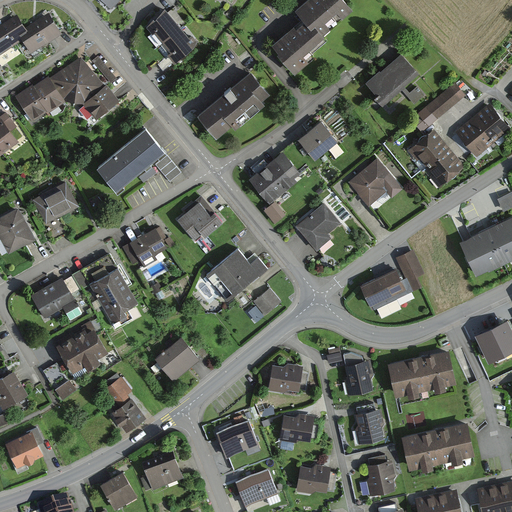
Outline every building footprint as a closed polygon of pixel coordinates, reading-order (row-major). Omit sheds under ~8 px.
[(305,0),(296,9),(305,20),(310,26),(316,22),(324,31),(353,7),(346,0),(305,0)] [(154,20),(147,28),(175,65),(190,52),(195,48),(198,43),(192,36),(189,38),(165,10),(156,21),(155,22),(154,20)] [(32,51),(62,30),(49,11),(27,26),(30,30),(22,36),(24,38),(32,51)] [(22,36),(30,30),(27,26),(17,13),(0,24),(0,54),(24,38),(22,36)] [(297,26),(274,45),(295,71),(316,54),(313,49),(328,37),(324,31),(316,22),(310,26),(305,20),(297,26)] [(382,106),(402,88),(405,86),(421,72),(402,51),(381,70),(380,68),(365,81),(373,89),(375,87),(379,92),(374,96),(382,106)] [(82,53),(51,77),(68,100),(80,99),(95,118),(120,99),(107,82),(105,83),(82,53)] [(116,76),(99,55),(93,60),(110,81),(116,76)] [(250,70),(198,113),(216,135),(232,121),(236,126),(265,102),(261,98),(268,92),(250,70)] [(24,89),(16,95),(33,120),(47,110),(48,111),(66,100),(49,75),(39,82),(35,84),(34,82),(24,89)] [(436,119),(466,94),(457,82),(427,106),(432,112),(428,115),(434,122),(437,120),(436,119)] [(409,91),(405,86),(402,88),(413,103),(425,93),(418,84),(409,91)] [(456,132),(477,156),(511,127),(490,103),(481,110),(465,124),(456,132)] [(0,154),(19,140),(11,130),(18,125),(7,111),(0,115),(0,118),(0,119),(0,118),(0,154)] [(310,130),(299,139),(315,159),(338,140),(322,120),(310,130)] [(145,124),(98,165),(116,187),(146,162),(164,147),(145,124)] [(434,129),(409,150),(417,160),(420,157),(435,174),(431,177),(439,186),(465,165),(458,156),(441,137),(434,129)] [(261,169),(250,178),(269,202),(297,181),(294,177),(299,172),(283,152),(277,157),(261,169)] [(167,155),(156,164),(169,180),(180,171),(167,155)] [(378,157),(350,180),(358,191),(369,204),(387,190),(393,197),(403,188),(378,157)] [(145,181),(156,172),(152,167),(141,176),(145,181)] [(33,198),(47,222),(79,204),(66,180),(45,192),(33,198)] [(511,189),(497,196),(503,209),(511,205),(511,189)] [(193,205),(177,219),(194,238),(201,231),(206,236),(223,221),(215,211),(212,214),(199,200),(193,205)] [(275,200),(264,209),(275,222),(286,213),(275,200)] [(324,201),(297,224),(305,234),(317,248),(332,237),(328,233),(341,222),(324,201)] [(0,218),(0,237),(9,253),(35,239),(26,222),(18,209),(0,218)] [(460,241),(475,273),(511,255),(511,215),(487,228),(460,241)] [(157,228),(156,226),(140,235),(122,246),(133,265),(141,260),(145,266),(158,258),(155,254),(168,246),(162,237),(166,235),(160,226),(157,228)] [(238,247),(207,273),(228,298),(266,266),(258,257),(251,262),(238,247)] [(413,248),(397,256),(407,276),(414,290),(422,286),(417,276),(425,272),(413,248)] [(110,252),(73,273),(82,288),(90,284),(115,327),(134,316),(129,308),(139,303),(129,284),(131,283),(119,262),(117,264),(110,252)] [(377,278),(362,285),(371,304),(372,303),(375,309),(414,290),(407,276),(403,277),(398,268),(377,278)] [(64,280),(62,276),(53,281),(32,293),(44,316),(63,305),(70,318),(82,312),(72,292),(79,288),(72,275),(64,280)] [(253,300),(265,314),(281,301),(269,287),(253,300)] [(477,333),(489,359),(511,348),(511,328),(507,319),(477,333)] [(91,324),(58,343),(66,358),(71,368),(74,372),(85,365),(88,369),(100,362),(97,357),(107,352),(91,324)] [(156,356),(173,378),(188,366),(198,358),(181,337),(156,356)] [(329,350),(330,353),(327,353),(330,362),(343,359),(340,347),(329,350)] [(445,384),(456,381),(448,348),(422,354),(390,362),(397,394),(408,392),(409,395),(420,392),(419,390),(434,386),(435,389),(446,387),(445,384)] [(351,351),(344,353),(346,363),(345,364),(348,375),(346,379),(349,394),(373,389),(371,379),(374,375),(370,359),(364,360),(362,356),(351,351)] [(71,368),(66,358),(58,363),(57,362),(43,370),(52,386),(67,378),(63,372),(71,368)] [(305,389),(308,372),(301,371),(302,364),(288,362),(284,365),(273,363),(270,388),(285,390),(289,388),(299,390),(299,388),(305,389)] [(0,400),(4,407),(28,394),(14,369),(0,377),(0,400)] [(118,372),(103,382),(119,405),(131,397),(128,393),(133,390),(121,374),(120,375),(118,372)] [(61,399),(76,390),(70,379),(55,388),(61,399)] [(126,430),(146,416),(132,396),(131,397),(119,405),(112,411),(116,416),(115,417),(120,424),(121,423),(126,430)] [(359,443),(384,438),(380,420),(383,419),(380,408),(375,409),(374,402),(357,406),(358,412),(356,412),(358,425),(356,428),(359,443)] [(5,412),(0,414),(0,426),(9,423),(5,412)] [(296,415),(284,414),(280,439),(295,441),(301,438),(310,439),(310,438),(317,439),(320,421),(313,420),(314,415),(300,412),(296,415)] [(230,426),(216,431),(226,456),(259,443),(249,419),(230,426)] [(474,453),(466,421),(437,428),(402,436),(410,468),(422,465),(423,468),(434,466),(433,463),(452,459),(452,462),(463,460),(462,455),(474,453)] [(30,432),(6,442),(17,467),(27,462),(29,463),(34,461),(35,458),(44,454),(39,442),(43,441),(38,427),(29,430),(30,432)] [(142,462),(147,474),(152,487),(153,489),(184,476),(173,449),(156,456),(142,462)] [(370,494),(395,489),(393,478),(396,474),(393,458),(387,459),(386,454),(368,457),(369,463),(367,463),(370,476),(367,479),(370,494)] [(312,466),(300,465),(296,490),(312,492),(317,489),(327,490),(327,489),(334,490),(336,472),(330,471),(331,465),(315,463),(312,466)] [(236,480),(246,505),(278,492),(268,468),(250,475),(236,480)] [(101,484),(116,509),(138,495),(123,471),(101,484)] [(146,489),(152,487),(147,474),(141,477),(146,489)] [(478,488),(483,511),(508,511),(511,511),(511,480),(508,482),(488,486),(478,488)] [(419,511),(461,511),(457,491),(447,493),(427,497),(416,500),(419,511)] [(67,496),(38,506),(39,511),(72,511),(71,508),(67,496)] [(404,511),(403,507),(397,508),(396,503),(379,506),(379,511),(404,511)]
